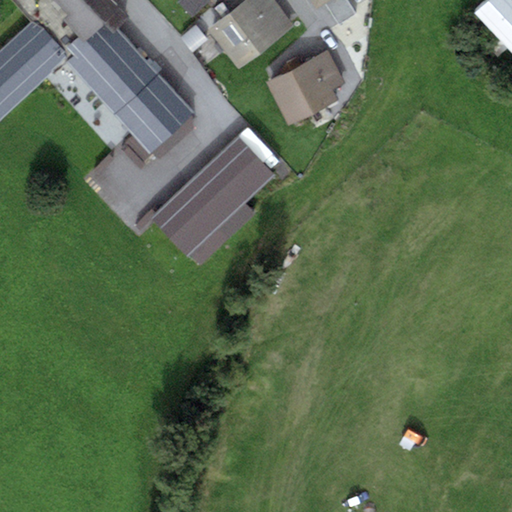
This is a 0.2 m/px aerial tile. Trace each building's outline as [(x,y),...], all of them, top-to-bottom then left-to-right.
[(18,0),(35,19),(66,53),(69,56),(76,49),(71,43),(84,31),(86,32),(103,16),(102,14),(115,1),(114,0),(18,0)] [(203,0),(182,0),(192,10),(203,0)] [(253,0),(245,0),(213,25),(239,59),(256,47),(258,49),(270,40),(268,37),(290,21),(274,0),(265,0),(258,5),(253,0)] [(325,0),(339,21),(356,10),(350,0),(325,0)] [(511,0),(482,0),(475,7),(511,45),(511,0)] [(125,11),(115,1),(102,14),(103,16),(86,32),(84,31),(71,43),(76,49),(69,56),(160,154),(179,137),(189,127),(181,118),(191,109),(149,64),(142,71),(106,30),(125,11)] [(0,112),(66,53),(35,19),(0,50),(0,112)] [(206,36),(196,23),(182,34),(193,47),(206,36)] [(284,71),(271,78),(291,117),(334,95),(328,84),(342,77),(328,49),(302,63),(297,55),(287,60),(282,67),(284,71)] [(155,213),(188,248),(243,197),(271,170),(239,135),(155,213)] [(179,137),(160,154),(172,167),(190,149),(179,137)] [(243,197),(188,248),(200,261),(254,209),(243,197)]
